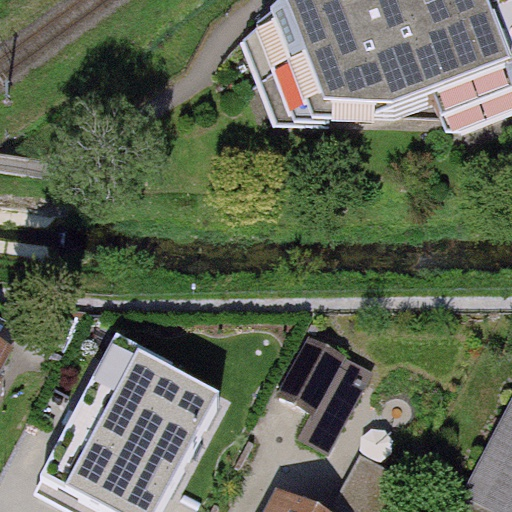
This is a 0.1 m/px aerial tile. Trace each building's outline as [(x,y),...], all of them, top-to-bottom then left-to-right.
[(388,124),(511,77),(511,0),(481,0),(386,36),(372,0),(310,0),(270,34),(305,126),(388,124)] [(0,387),(18,354),(0,345),(0,387)] [(120,345),(39,500),(61,511),(170,511),(228,401),(120,345)] [(330,459),(372,384),(311,350),(282,402),(317,422),(304,444),(330,459)] [(487,511),(511,511),(511,404),(463,500),(487,511)] [(393,511),(409,483),(362,459),(337,508),(344,511),(393,511)] [(306,511),(276,496),(267,511),(306,511)]
